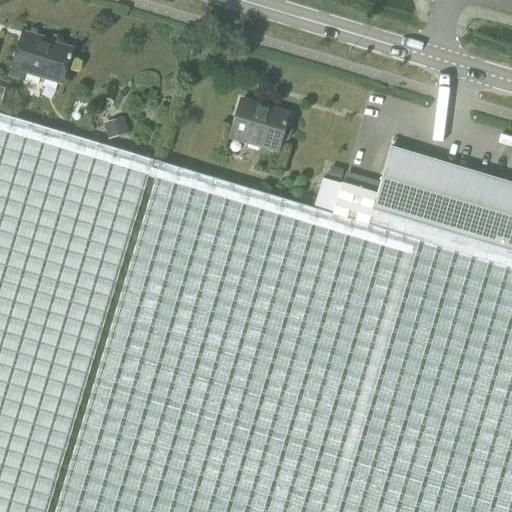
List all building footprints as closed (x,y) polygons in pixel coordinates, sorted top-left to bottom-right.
[(70,60),(72,56),(70,55),(72,49),(51,42),(50,45),(21,37),(10,75),(23,79),(26,72),(62,83),(69,60),(70,60)] [(0,108),(6,89),(0,86),(0,511),(47,511),(153,160),(0,113),(0,108)] [(241,100),(230,136),(278,151),(282,139),(289,141),(293,128),(286,126),(289,114),(269,108),(267,113),(257,110),(258,107),(241,102),(241,100)] [(342,183),(333,214),(511,267),(511,183),(391,147),(377,194),(342,183)] [(161,162),(55,511),(511,511),(511,267),(333,214),(161,162)]
